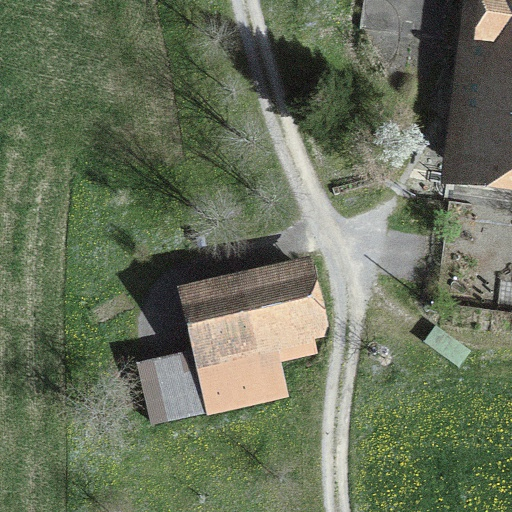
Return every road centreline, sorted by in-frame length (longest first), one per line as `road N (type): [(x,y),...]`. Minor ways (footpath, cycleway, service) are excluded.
road 1 (track): [(511,358),(441,359),(378,324),(324,255),(260,90),(237,0)]
road 2 (track): [(333,511),(335,385),(350,288)]
